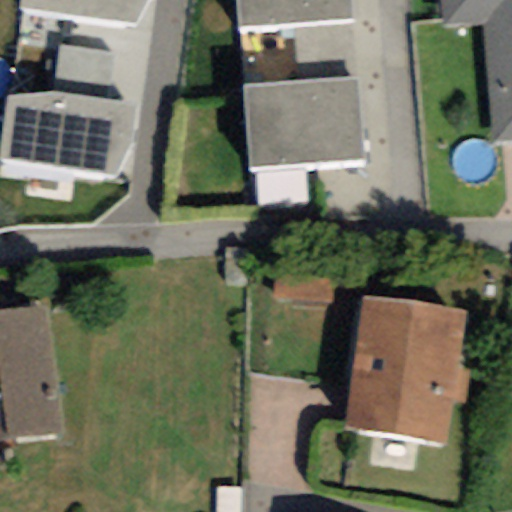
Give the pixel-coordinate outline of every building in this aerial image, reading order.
[(20,0),(19,12),(126,28),(126,21),(147,22),(148,0),(20,0)] [(235,0),(239,41),(292,37),(353,32),(356,32),(352,0),(235,0)] [(491,150),(511,148),(511,0),(440,0),(444,35),(480,31),(491,150)] [(355,89),(353,32),(292,37),(296,92),(355,89)] [(296,92),(244,95),(249,179),(364,169),(360,88),(355,89),(296,92)] [(137,109),(31,115),(36,199),(143,193),(137,109)] [(328,307),(329,273),(276,271),(274,305),(328,307)] [(362,307),(342,440),(445,456),(465,322),(362,307)] [(46,314),(0,319),(0,450),(62,443),(46,314)]
